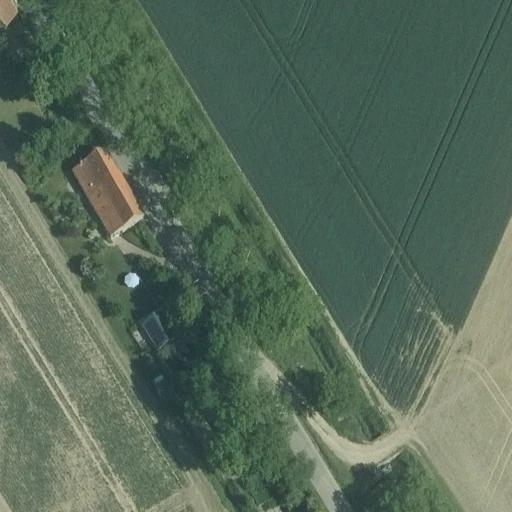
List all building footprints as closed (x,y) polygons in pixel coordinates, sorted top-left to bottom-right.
[(0,0),(0,17),(11,11),(17,8),(13,0),(0,0)] [(72,176),(111,242),(144,223),(106,157),(72,176)] [(138,315),(145,326),(160,317),(153,305),(138,315)] [(162,317),(141,329),(157,355),(177,342),(162,317)] [(192,368),(177,377),(182,386),(197,377),(192,368)]
